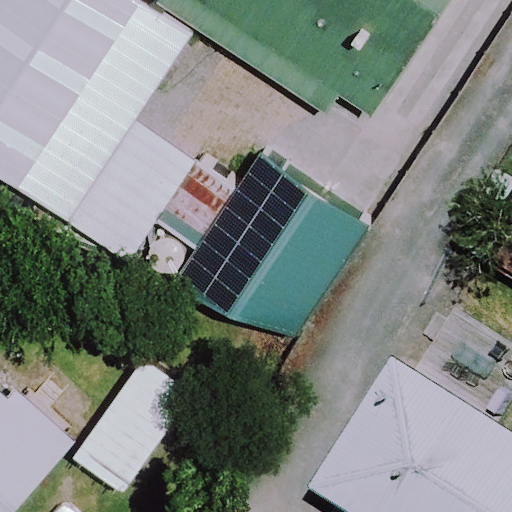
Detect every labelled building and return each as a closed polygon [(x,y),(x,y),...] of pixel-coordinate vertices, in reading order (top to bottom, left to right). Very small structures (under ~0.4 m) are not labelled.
[(152,0),(8,0),(0,12),(0,196),(5,200),(152,0)] [(444,0),(166,0),(360,128),(444,0)] [(361,217),(265,158),(190,281),(286,340),(361,217)] [(201,388),(148,351),(77,452),(131,489),(201,388)] [(511,511),(511,429),(407,363),(326,492),(358,511),(511,511)] [(0,511),(7,511),(73,438),(0,375),(0,511)]
